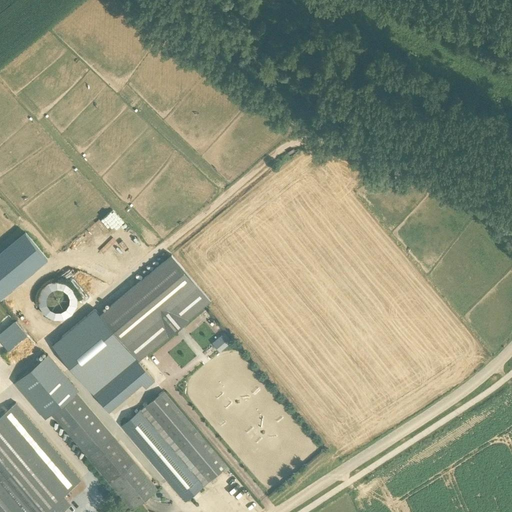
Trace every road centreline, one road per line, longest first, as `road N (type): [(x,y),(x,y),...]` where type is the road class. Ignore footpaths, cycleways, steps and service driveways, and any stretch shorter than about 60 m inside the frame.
road 1 (unclassified): [(166,243),(281,151),(320,143),(452,191),(511,245)]
road 2 (tertiary): [(277,511),(511,347)]
road 3 (track): [(127,0),(320,143)]
